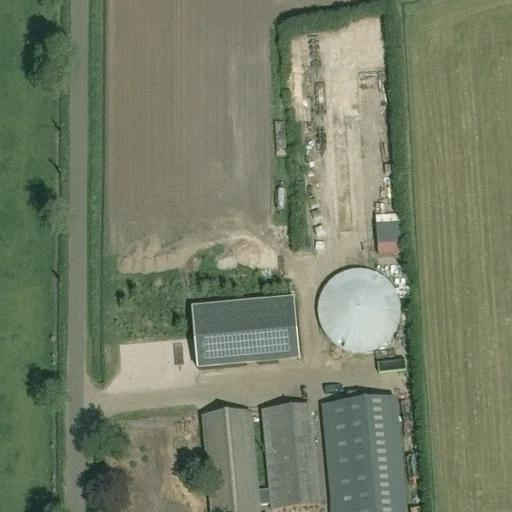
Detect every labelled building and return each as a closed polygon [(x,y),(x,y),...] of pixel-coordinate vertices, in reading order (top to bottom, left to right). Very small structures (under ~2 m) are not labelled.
[(314,94),(313,143),(335,144),(336,95),(314,94)] [(401,122),(384,120),(383,130),(400,132),(401,122)] [(362,160),(346,167),(353,184),(369,177),(362,160)] [(398,324),(399,314),(398,303),(394,293),(387,285),(379,278),(369,274),(358,273),(348,274),(338,278),(329,285),(323,293),(319,303),(317,314),(319,324),(323,334),(329,343),(338,349),(348,353),(358,354),(369,353),(379,349),(387,343),(394,334),(398,324)] [(202,365),(300,359),(297,299),(198,305),(202,365)] [(404,511),(394,401),(321,408),(331,511),(404,511)] [(309,410),(261,414),(269,511),(287,511),(318,509),(309,410)] [(258,511),(250,416),(202,420),(210,511),(258,511)]
